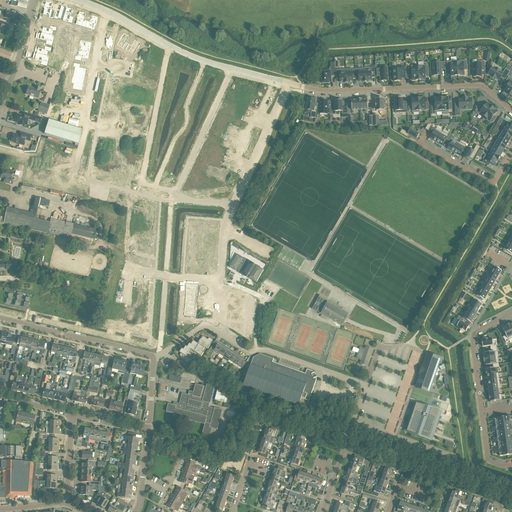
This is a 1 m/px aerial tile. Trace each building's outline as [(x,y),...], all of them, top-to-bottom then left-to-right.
[(17,2),(16,7),(26,9),(28,0),(19,0),(18,2),(17,2)] [(44,9),(43,14),(49,16),(48,17),(53,19),(53,17),(55,11),(51,10),(52,3),(46,1),(45,4),(43,9),(44,9)] [(56,12),(54,18),(57,19),(58,18),(63,19),(67,8),(66,8),(61,6),(59,13),(56,12)] [(63,19),(63,20),(72,23),(73,17),(70,16),(72,9),(66,7),(66,8),(67,8),(63,19)] [(12,20),(13,13),(2,10),(0,17),(5,19),(5,18),(12,20)] [(77,19),(75,24),(85,27),(87,21),(83,20),(85,13),(79,12),(78,14),(76,19),(77,19)] [(87,21),(85,27),(94,30),(96,25),(98,20),(97,20),(98,17),(92,15),(90,22),(87,21)] [(0,31),(3,33),(4,30),(8,31),(9,28),(10,28),(10,26),(10,25),(2,23),(1,27),(0,26),(0,31)] [(41,33),(52,36),(53,30),(55,31),(56,27),(50,26),(49,29),(43,27),(41,33)] [(41,33),(39,39),(46,41),(46,44),(52,45),(54,36),(52,36),(41,33)] [(119,40),(117,44),(122,48),(125,50),(125,49),(128,44),(126,42),(129,37),(124,33),(122,35),(119,40)] [(128,44),(125,49),(134,55),(136,50),(137,51),(140,46),(139,45),(140,43),(135,40),(131,46),(128,44)] [(36,53),(36,54),(47,56),(48,51),(50,51),(51,48),(45,46),(44,50),(38,48),(36,53)] [(75,56),(75,59),(81,61),(81,58),(88,59),(89,53),(80,51),(78,51),(77,56),(75,56)] [(36,53),(34,59),(41,61),(41,64),(47,66),(49,57),(47,56),(36,54),(36,53)] [(451,62),(447,62),(447,71),(451,71),(451,76),(458,75),(457,61),(456,61),(456,57),(451,58),(451,62)] [(457,61),(458,75),(464,75),(464,70),(467,70),(467,61),(457,61)] [(473,77),(481,76),(481,70),(485,70),(484,61),(477,62),(477,64),(472,64),(473,77)] [(423,62),(418,62),(418,66),(419,80),(422,80),(425,80),(425,77),(425,75),(428,74),(428,73),(428,67),(428,65),(423,66),(423,62)] [(433,76),(441,75),(441,70),(445,70),(445,62),(440,62),(433,63),(433,76)] [(74,63),(73,67),(75,67),(74,72),(85,74),(86,69),(79,67),(80,64),(74,63)] [(32,67),(31,73),(38,75),(37,77),(42,78),(44,71),(50,73),(52,69),(43,66),(42,70),(32,67)] [(380,67),(375,67),(376,68),(376,76),(380,76),(380,77),(381,82),(388,81),(387,66),(380,67)] [(412,75),(412,80),(416,80),(419,80),(418,66),(411,66),(412,68),(408,68),(409,76),(412,75)] [(322,78),(320,78),(320,82),(322,82),(322,84),(329,83),(329,82),(328,80),(331,79),(331,76),(335,76),(335,68),(335,67),(331,68),(329,68),(329,70),(322,70),(322,78)] [(394,73),(392,73),(392,79),(394,78),(394,81),(401,81),(401,79),(405,79),(405,78),(407,78),(406,78),(405,67),(393,68),(394,73)] [(488,74),(492,76),(491,77),(495,79),(496,78),(499,80),(501,77),(505,79),(509,72),(505,69),(503,73),(500,71),(496,68),(496,69),(492,67),(488,74)] [(358,71),(356,71),(356,74),(356,79),(359,79),(359,82),(363,82),(366,82),(365,68),(358,69),(358,71)] [(375,68),(365,68),(366,82),(369,82),(369,81),(372,81),(372,78),(375,78),(375,68)] [(339,72),(336,72),(337,80),(340,80),(340,83),(344,82),(344,83),(347,83),(346,69),(339,70),(339,72)] [(355,69),(346,69),(347,83),(350,83),(350,82),(353,82),(353,79),(356,79),(356,74),(356,71),(355,69)] [(28,87),(26,94),(36,98),(37,98),(39,95),(40,91),(39,91),(40,88),(35,87),(34,89),(28,87)] [(306,102),(305,107),(306,107),(306,109),(312,110),(310,118),(315,119),(317,107),(314,106),(315,99),(308,98),(307,102),(306,102)] [(419,111),(418,98),(412,99),(412,104),(409,104),(409,111),(412,111),(413,113),(419,112),(419,111)] [(418,98),(419,111),(429,110),(429,103),(425,103),(425,98),(418,98)] [(436,112),(442,112),(441,98),(438,98),(435,98),(435,105),(432,105),(432,114),(436,114),(436,112)] [(441,98),(442,112),(448,112),(448,110),(452,110),(451,103),(448,103),(448,98),(444,98),(441,98)] [(472,106),(472,99),(468,99),(468,98),(463,98),(463,99),(459,99),(459,103),(455,103),(455,116),(460,116),(460,107),(463,107),(463,108),(468,107),(468,106),(472,106)] [(357,100),(351,100),(352,110),(360,110),(359,99),(357,99),(357,100)] [(362,99),(359,99),(360,110),(368,109),(367,99),(362,100),(362,99)] [(384,111),(384,99),(376,99),(376,103),(375,103),(376,107),(376,111),(384,111)] [(396,113),(407,113),(407,102),(406,102),(407,103),(402,103),(402,99),(395,100),(396,113)] [(342,100),(334,101),(335,112),(342,112),(342,114),(348,114),(347,108),(342,108),(342,100)] [(320,101),(320,113),(330,114),(331,103),(330,103),(328,103),(327,103),(327,102),(324,102),(320,101)] [(40,103),(38,111),(46,114),(49,106),(40,103)] [(482,115),(484,117),(493,108),(487,103),(484,107),(482,105),(476,112),(479,114),(480,113),(482,115)] [(495,110),(493,108),(484,117),(487,119),(489,121),(492,123),(497,118),(494,116),(497,112),(495,110)] [(15,120),(15,122),(19,123),(18,125),(24,127),(24,125),(26,125),(28,120),(33,121),(40,123),(40,122),(41,118),(26,114),(22,113),(22,116),(17,114),(17,116),(16,117),(15,118),(15,119),(15,120)] [(48,120),(44,133),(44,134),(78,144),(82,131),(48,120)] [(511,132),(511,125),(506,122),(503,127),(511,132)] [(433,127),(430,133),(432,134),(430,139),(436,142),(442,132),(441,132),(433,127)] [(501,132),(511,138),(511,136),(511,132),(503,127),(501,132)] [(402,129),(400,133),(407,137),(409,135),(416,139),(419,134),(410,129),(408,133),(402,129)] [(442,132),(436,142),(442,146),(446,140),(448,141),(452,136),(452,135),(449,133),(448,135),(442,131),(441,132),(442,132)] [(13,134),(11,142),(24,146),(25,141),(29,142),(31,136),(22,133),(19,132),(18,136),(13,134)] [(511,138),(501,132),(498,136),(508,142),(511,138)] [(451,143),(447,149),(454,153),(459,143),(460,142),(461,139),(455,136),(454,137),(452,136),(448,141),(451,143)] [(505,147),(508,142),(498,136),(495,141),(505,147)] [(503,152),(505,147),(495,141),(492,146),(503,152)] [(459,143),(454,153),(460,156),(462,152),(465,153),(468,148),(466,146),(466,145),(460,142),(459,143)] [(465,153),(463,157),(468,160),(470,158),(473,160),(480,147),(476,145),(473,151),(468,148),(465,153)] [(500,156),(503,152),(492,146),(490,150),(500,156)] [(497,161),(500,156),(490,150),(487,155),(497,161)] [(86,194),(88,182),(58,176),(61,161),(25,154),(20,180),(43,184),(42,186),(86,194)] [(495,166),(497,161),(487,155),(483,162),(488,166),(490,163),(495,166)] [(0,177),(5,178),(4,182),(12,184),(13,178),(12,178),(13,172),(2,170),(0,177)] [(223,188),(219,195),(220,196),(219,198),(223,200),(224,198),(228,199),(231,192),(223,188)] [(32,214),(7,208),(4,223),(42,232),(45,222),(31,219),(32,214)] [(96,229),(50,219),(49,223),(47,233),(68,237),(69,234),(93,239),(96,229)] [(505,243),(502,249),(511,254),(511,252),(511,247),(507,244),(505,243)] [(492,265),(489,271),(491,272),(498,276),(501,271),(492,265)] [(491,272),(488,276),(496,281),(498,276),(491,272)] [(488,276),(485,281),(493,286),(496,281),(488,276)] [(485,281),(483,286),(490,290),(493,286),(485,281)] [(261,287),(267,292),(271,288),(265,283),(261,287)] [(480,290),(480,291),(487,295),(490,290),(483,286),(480,290)] [(478,289),(475,295),(484,300),(487,295),(480,291),(480,290),(478,289)] [(472,298),(469,303),(471,305),(479,309),(481,307),(480,307),(482,304),(472,298)] [(39,299),(36,309),(43,310),(45,300),(39,299)] [(49,301),(47,311),(53,313),(55,302),(49,301)] [(326,302),(320,313),(322,314),(321,315),(320,317),(326,320),(327,319),(328,318),(342,325),(344,321),(344,320),(346,317),(348,315),(348,314),(341,310),(326,302)] [(62,304),(60,314),(66,316),(68,305),(62,304)] [(471,305),(469,309),(476,314),(478,311),(479,309),(471,305)] [(72,306),(70,317),(76,318),(79,308),(72,306)] [(133,306),(132,312),(136,312),(136,317),(148,318),(148,310),(141,310),(141,307),(133,306)] [(85,309),(83,320),(89,321),(92,311),(85,309)] [(469,309),(466,313),(474,318),(476,314),(469,309)] [(461,317),(464,319),(471,323),(474,318),(466,313),(464,312),(461,317)] [(104,314),(102,324),(108,326),(111,315),(104,314)] [(458,320),(455,325),(460,328),(460,329),(464,332),(466,332),(469,326),(462,323),(464,319),(461,317),(459,316),(457,319),(458,320)] [(118,317),(115,327),(121,329),(124,318),(118,317)] [(137,324),(136,330),(139,330),(139,333),(144,333),(144,331),(147,331),(147,324),(137,324)] [(505,327),(502,329),(506,335),(503,337),(506,343),(509,341),(511,338),(511,334),(507,325),(505,327)] [(6,345),(8,334),(2,333),(0,339),(0,344),(1,343),(6,345)] [(14,336),(8,334),(6,345),(12,346),(14,336)] [(182,348),(181,351),(180,352),(181,353),(180,355),(183,360),(184,359),(187,362),(191,360),(193,359),(193,358),(195,357),(193,356),(195,353),(201,356),(204,352),(202,351),(205,348),(204,347),(208,349),(213,341),(209,338),(209,340),(203,336),(198,344),(194,341),(191,344),(190,343),(188,347),(186,346),(184,349),(182,348)] [(27,339),(25,348),(28,349),(27,353),(30,353),(32,347),(33,340),(32,340),(30,339),(31,339),(27,338),(27,339)] [(37,348),(37,349),(39,342),(37,341),(37,340),(34,339),(33,340),(32,347),(35,348),(34,350),(33,354),(32,353),(30,362),(34,363),(37,348)] [(483,341),(482,341),(482,347),(490,346),(491,349),(497,348),(496,345),(494,345),(493,339),(492,339),(487,340),(487,339),(483,340),(483,341)] [(39,340),(39,342),(37,349),(37,351),(40,352),(39,355),(42,356),(45,343),(42,342),(42,341),(39,340)] [(218,356),(219,353),(224,346),(219,343),(216,340),(210,350),(214,352),(213,352),(218,356)] [(49,351),(51,352),(55,353),(54,358),(56,359),(57,356),(56,356),(59,346),(56,346),(56,344),(53,344),(53,345),(52,348),(50,348),(49,351)] [(62,358),(65,348),(62,347),(62,346),(59,345),(59,346),(56,356),(57,356),(62,358)] [(219,353),(224,357),(229,349),(224,346),(219,353)] [(65,347),(65,348),(62,358),(66,358),(65,361),(68,362),(69,356),(71,349),(68,348),(68,347),(65,347)] [(360,349),(357,358),(361,360),(360,364),(367,366),(368,365),(373,349),(366,347),(365,350),(360,349)] [(484,356),(483,357),(484,359),(498,358),(497,352),(497,351),(497,348),(491,349),(491,352),(484,353),(484,356)] [(229,360),(234,352),(229,349),(224,357),(223,359),(227,362),(229,360)] [(84,352),(83,359),(85,360),(84,362),(88,363),(89,361),(91,354),(84,352)] [(229,360),(234,363),(239,355),(234,352),(229,360)] [(248,366),(240,386),(243,387),(241,392),(245,393),(254,397),(256,392),(298,407),(298,406),(301,398),(309,375),(305,374),(305,373),(303,373),(301,372),(299,371),(290,368),(278,364),(276,363),(273,362),(274,359),(269,357),(260,354),(253,357),(251,364),(250,367),(248,366)] [(422,367),(419,374),(420,375),(416,387),(427,391),(439,358),(427,354),(423,367),(422,367)] [(101,363),(103,356),(97,355),(95,362),(94,365),(100,366),(101,363)] [(239,355),(234,363),(243,369),(245,364),(246,363),(242,361),(243,358),(239,355)] [(103,370),(105,370),(108,358),(103,356),(101,363),(100,366),(100,367),(103,368),(103,370)] [(498,358),(484,359),(484,362),(485,362),(485,365),(493,364),(493,368),(497,368),(499,367),(499,364),(498,364),(498,358)] [(106,379),(107,379),(109,380),(111,372),(118,373),(121,361),(114,359),(112,367),(109,366),(107,376),(106,379)] [(126,362),(121,361),(118,373),(123,374),(124,371),(126,362)] [(0,386),(3,388),(4,381),(7,381),(10,370),(11,364),(8,363),(5,376),(0,374),(0,386)] [(136,374),(138,365),(132,363),(130,373),(136,374)] [(138,365),(136,374),(142,376),(145,366),(138,365)] [(301,398),(309,401),(317,380),(316,378),(317,377),(315,372),(313,373),(313,371),(307,369),(305,374),(309,375),(301,398)] [(16,383),(12,382),(10,389),(17,391),(18,384),(20,377),(17,376),(16,383)] [(21,384),(18,384),(17,391),(22,392),(24,385),(25,382),(26,378),(20,377),(19,381),(21,381),(21,384)] [(22,392),(28,394),(30,386),(31,380),(29,379),(28,383),(25,382),(24,385),(22,392)] [(92,380),(90,392),(97,394),(98,388),(94,387),(95,381),(92,380)] [(42,397),(48,398),(50,391),(51,386),(51,384),(47,383),(45,390),(43,389),(42,397)] [(50,391),(48,398),(54,400),(56,389),(57,385),(54,384),(53,387),(51,386),(50,391)] [(168,403),(168,405),(166,411),(174,413),(173,416),(205,424),(202,434),(210,436),(212,428),(217,429),(223,410),(215,408),(214,408),(209,407),(210,403),(215,386),(207,384),(206,387),(196,384),(193,392),(189,391),(188,397),(182,395),(180,403),(174,402),(174,405),(168,403)] [(60,389),(56,389),(54,400),(59,401),(62,388),(63,386),(60,386),(60,389)] [(68,390),(62,388),(59,401),(65,402),(68,390)] [(78,402),(80,390),(74,389),(71,400),(78,402)] [(226,407),(227,404),(227,403),(226,403),(228,398),(225,397),(226,391),(218,389),(215,400),(224,403),(223,407),(226,407)] [(80,390),(78,402),(84,403),(87,392),(84,391),(80,390)] [(96,406),(98,398),(92,396),(90,405),(96,406)] [(98,398),(96,406),(103,407),(105,399),(98,398)] [(115,410),(117,402),(110,400),(108,409),(115,410)] [(117,402),(115,410),(121,412),(123,403),(117,402)] [(128,414),(135,415),(137,404),(130,402),(129,410),(128,410),(128,411),(128,414)] [(431,440),(441,412),(415,402),(405,430),(431,440)] [(35,415),(18,411),(16,421),(32,425),(35,415)] [(49,427),(50,427),(59,427),(60,421),(50,420),(50,424),(46,423),(43,423),(43,419),(40,418),(39,426),(49,427)] [(84,431),(83,435),(86,436),(85,440),(82,440),(81,443),(87,445),(88,441),(91,429),(85,427),(85,428),(84,428),(83,429),(83,430),(84,431)] [(266,428),(264,434),(274,438),(277,430),(276,429),(271,428),(271,427),(270,429),(266,428)] [(0,440),(2,441),(2,440),(6,440),(6,433),(9,433),(9,429),(2,429),(0,428),(0,440)] [(88,441),(89,440),(95,441),(97,430),(91,429),(88,441)] [(97,430),(95,441),(101,443),(101,442),(103,432),(97,430)] [(103,432),(101,442),(107,444),(109,433),(103,432)] [(263,435),(262,438),(263,438),(262,440),(270,443),(272,443),(274,438),(264,434),(264,435),(263,435)] [(304,441),(306,438),(298,435),(297,438),(299,439),(297,445),(304,448),(306,442),(304,441)] [(135,437),(128,436),(125,436),(124,439),(125,439),(125,440),(128,440),(127,444),(138,446),(138,440),(135,440),(135,437)] [(270,443),(262,440),(260,446),(268,449),(270,443)] [(123,448),(123,451),(134,453),(134,450),(137,450),(138,446),(127,444),(124,444),(124,448),(123,448)] [(295,451),(302,454),(302,453),(303,453),(304,451),(303,451),(304,448),(297,445),(295,444),(294,447),(296,448),(295,451)] [(0,445),(0,455),(15,456),(21,456),(21,446),(0,445)] [(267,452),(268,449),(260,446),(258,452),(261,453),(260,456),(266,458),(268,452),(267,452)] [(292,450),(291,453),(294,454),(293,457),(300,460),(302,454),(295,451),(292,450)] [(92,457),(92,452),(82,451),(82,458),(88,458),(88,460),(96,461),(97,458),(92,457)] [(121,451),(120,454),(126,454),(125,459),(136,461),(136,455),(133,455),(134,453),(123,451),(121,451)] [(352,457),(352,458),(351,458),(350,461),(351,461),(350,464),(358,466),(359,461),(363,462),(364,458),(355,455),(354,458),(352,457)] [(14,460),(6,460),(6,468),(6,469),(6,470),(5,470),(5,472),(5,485),(5,498),(8,498),(14,498),(14,496),(30,496),(32,478),(35,479),(35,475),(36,472),(36,463),(35,463),(35,461),(32,461),(32,457),(28,457),(24,456),(24,462),(21,462),(21,461),(15,461),(15,460),(14,460)] [(295,467),(296,464),(298,465),(300,460),(293,457),(291,456),(290,459),(291,459),(292,460),(291,463),(290,465),(295,467)] [(135,465),(136,461),(125,459),(125,464),(117,463),(117,466),(121,466),(127,467),(132,468),(132,465),(135,465)] [(186,462),(185,465),(197,469),(198,466),(197,465),(198,464),(196,463),(186,460),(186,462)] [(348,470),(356,472),(358,466),(350,464),(348,470)] [(383,464),(381,471),(384,472),(383,475),(390,477),(392,471),(389,470),(390,467),(383,464)] [(196,473),(197,470),(197,469),(185,465),(184,469),(183,469),(182,471),(192,474),(193,472),(196,473)] [(132,468),(127,467),(121,466),(120,474),(134,475),(134,470),(131,470),(132,468)] [(273,469),(272,472),(273,472),(272,475),(280,477),(284,478),(286,472),(283,471),(285,468),(279,466),(278,469),(275,468),(274,469),(273,469)] [(346,475),(354,478),(356,472),(348,470),(346,475)] [(183,473),(182,476),(194,480),(195,477),(193,476),(194,474),(192,474),(182,471),(182,473),(183,473)] [(294,480),(302,483),(306,473),(300,471),(299,473),(297,472),(294,480)] [(312,475),(306,473),(302,483),(302,485),(305,486),(306,482),(309,483),(312,475)] [(134,475),(120,474),(119,481),(125,482),(130,483),(130,480),(133,480),(134,475)] [(225,480),(232,482),(234,476),(227,474),(225,480)] [(380,474),(378,480),(381,481),(388,483),(390,477),(383,475),(380,474)] [(280,477),(272,475),(270,480),(278,483),(280,477)] [(312,475),(309,483),(315,485),(318,477),(312,475)] [(354,478),(346,475),(344,481),(351,484),(355,485),(357,479),(354,478)] [(189,483),(192,484),(194,480),(182,476),(180,480),(180,479),(179,481),(188,485),(189,483)] [(314,493),(315,490),(316,491),(316,488),(317,488),(317,486),(321,487),(324,479),(318,477),(315,485),(314,487),(313,490),(312,492),(311,497),(317,499),(319,494),(314,493)] [(388,483),(381,481),(378,480),(376,479),(376,481),(377,481),(376,485),(379,486),(386,489),(388,483)] [(225,480),(223,486),(230,488),(232,482),(225,480)] [(268,483),(269,484),(268,486),(276,489),(278,489),(279,487),(277,486),(278,483),(270,480),(270,481),(269,480),(268,483)] [(125,482),(119,481),(118,489),(132,491),(132,486),(129,485),(130,483),(125,482)] [(353,491),(354,488),(350,487),(351,484),(344,481),(342,487),(353,491)] [(80,494),(88,495),(88,494),(92,495),(92,488),(99,488),(99,486),(100,485),(93,485),(93,487),(81,486),(80,494)] [(97,495),(99,496),(105,487),(99,486),(99,488),(99,491),(97,495)] [(177,488),(175,491),(186,498),(188,494),(185,492),(186,491),(177,486),(176,488),(177,488)] [(223,486),(221,491),(228,494),(230,488),(223,486)] [(275,492),(276,489),(268,486),(266,492),(274,495),(277,496),(278,493),(275,492)] [(372,495),(378,497),(379,494),(383,495),(383,494),(384,495),(386,489),(379,486),(377,492),(374,491),(373,493),(372,495)] [(102,498),(97,505),(98,506),(100,508),(101,507),(102,508),(103,509),(108,501),(107,501),(109,498),(105,496),(105,494),(106,494),(109,489),(105,487),(99,496),(102,498)] [(357,492),(353,491),(342,487),(340,493),(348,495),(347,499),(352,501),(353,497),(350,496),(351,492),(356,494),(361,496),(361,494),(357,492)] [(131,495),(132,491),(118,489),(117,496),(128,498),(128,495),(131,495)] [(460,491),(456,490),(455,492),(452,491),(450,497),(457,500),(460,501),(461,498),(459,495),(460,491)] [(186,498),(175,491),(174,495),(173,494),(172,496),(180,501),(181,499),(184,501),(186,498)] [(221,491),(219,497),(227,500),(228,494),(221,491)] [(274,495),(266,492),(264,498),(271,501),(274,501),(275,498),(273,498),(274,495)] [(172,498),(170,501),(180,508),(183,504),(182,504),(183,502),(180,501),(172,496),(171,497),(172,498)] [(111,505),(107,511),(108,511),(107,511),(114,511),(122,501),(116,497),(115,500),(118,501),(114,507),(111,505)] [(217,503),(225,506),(227,500),(219,497),(217,503)] [(450,497),(448,503),(458,507),(459,504),(456,503),(457,500),(450,497)] [(262,504),(263,504),(262,506),(272,509),(274,504),(270,503),(271,501),(264,498),(262,504)] [(378,500),(371,498),(370,499),(369,503),(373,505),(371,508),(379,510),(381,504),(377,503),(378,500)] [(487,500),(484,509),(491,511),(494,502),(487,500)] [(128,505),(122,501),(114,511),(122,511),(125,508),(126,508),(128,505)] [(175,509),(179,511),(180,508),(170,501),(168,505),(167,504),(166,506),(175,511),(175,509)] [(287,508),(286,511),(292,511),(295,507),(296,504),(292,503),(292,506),(289,505),(290,502),(287,501),(285,507),(287,508)] [(397,511),(403,511),(407,503),(401,501),(397,511)] [(225,506),(217,503),(214,502),(213,505),(216,506),(215,509),(223,511),(225,506)] [(337,503),(335,509),(342,511),(344,511),(352,511),(350,511),(351,511),(348,510),(349,507),(344,505),(337,503)] [(407,503),(403,511),(410,511),(413,505),(407,503)] [(448,503),(446,509),(453,511),(454,511),(456,511),(458,507),(448,503)]
